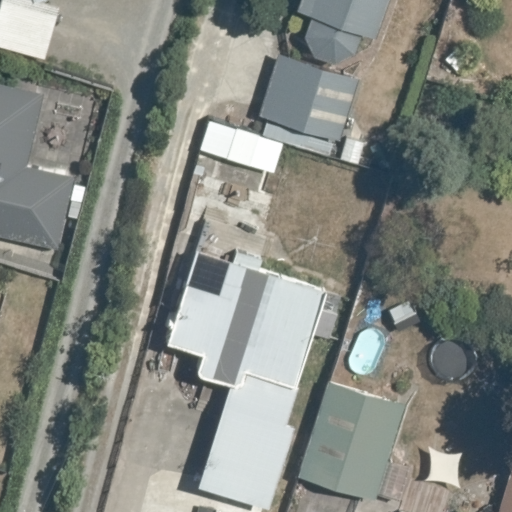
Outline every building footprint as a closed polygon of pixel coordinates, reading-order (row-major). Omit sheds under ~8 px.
[(0,0),(0,44),(45,56),(59,0),(0,0)] [(312,12),(300,47),(285,42),(254,129),(334,157),(365,70),(348,64),(360,28),(374,33),(385,0),(299,0),(297,6),(312,12)] [(41,89),(0,79),(0,230),(60,244),(76,174),(25,162),(41,89)] [(243,188),(256,143),(228,135),(232,121),(205,113),(189,173),(243,188)] [(203,485),(270,502),(313,338),(327,282),(312,278),(228,257),(220,289),(183,279),(168,339),(203,348),(198,370),(231,379),(203,485)] [(376,486),(403,495),(412,464),(387,456),(406,394),(331,371),(300,472),(362,491),(374,495),(376,486)] [(511,511),(511,467),(499,511),(511,511)]
